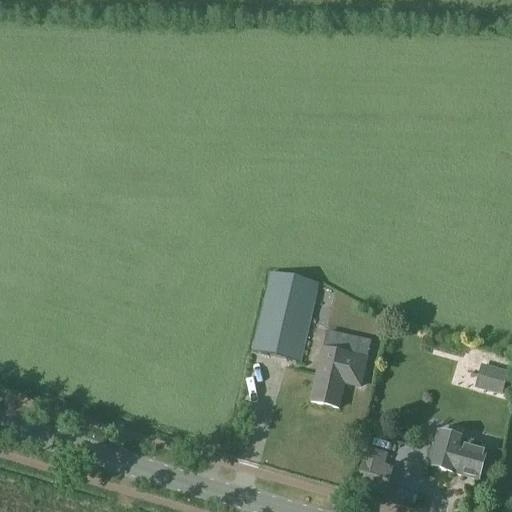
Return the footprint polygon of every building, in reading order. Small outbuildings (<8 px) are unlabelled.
[(269,274),(251,354),(300,364),(318,285),(269,274)] [(360,388),(366,359),(322,349),(310,403),(338,409),(344,384),(360,388)] [(481,379),(478,397),(503,400),(505,383),(481,379)] [(460,456),(465,441),(438,433),(428,468),(478,482),(485,459),(465,453),(464,457),(460,456)] [(385,456),(366,450),(356,485),(385,493),(392,470),(382,467),(385,456)]
